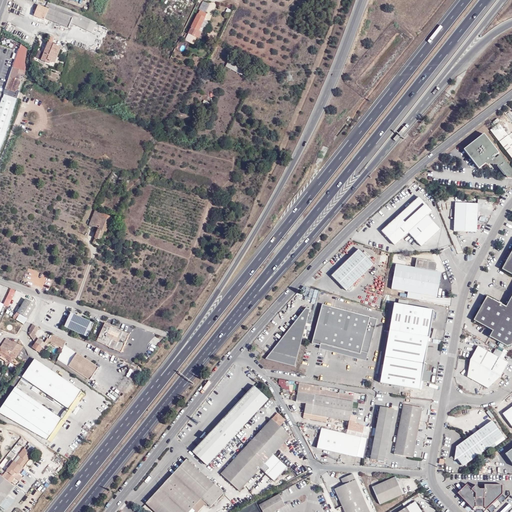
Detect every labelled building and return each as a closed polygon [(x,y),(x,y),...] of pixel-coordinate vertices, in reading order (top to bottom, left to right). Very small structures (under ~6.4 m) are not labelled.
[(73,18),(56,11),(57,8),(51,6),(47,5),(46,8),(38,5),(34,16),(44,20),(45,18),(69,28),(73,18)] [(74,15),(57,8),(56,11),(73,18),(74,15)] [(198,27),(200,28),(201,27),(206,18),(205,17),(207,14),(200,11),(198,14),(188,33),(199,39),(202,32),(196,30),(198,27)] [(53,43),(53,38),(50,36),(49,43),(44,54),(42,60),(46,62),(53,65),(60,47),(56,46),(52,44),(53,43)] [(180,39),(176,49),(184,52),(188,42),(180,39)] [(18,99),(18,98),(20,92),(17,92),(26,67),(26,65),(25,62),(26,50),(26,48),(24,47),(21,45),(8,85),(7,90),(6,90),(5,95),(18,99)] [(54,67),(61,48),(60,47),(53,65),(46,62),(46,64),(54,67)] [(245,71),(228,62),(226,66),(243,75),(245,71)] [(0,150),(5,140),(7,135),(18,99),(5,95),(3,99),(0,106),(0,150)] [(511,141),(498,124),(490,130),(511,158),(511,141)] [(511,171),(499,156),(494,160),(493,158),(498,154),(484,135),(463,150),(478,169),(484,165),(495,165),(506,179),(511,179),(511,171)] [(427,215),(432,211),(419,197),(381,231),(394,245),(408,232),(421,247),(440,229),(427,215)] [(454,231),(476,232),(478,204),(455,203),(454,231)] [(98,210),(96,209),(89,224),(99,228),(95,238),(101,240),(104,232),(106,233),(112,218),(98,212),(98,210)] [(359,249),(331,276),(346,292),(374,264),(359,249)] [(511,343),(511,250),(502,269),(511,274),(511,296),(506,307),(487,296),(473,321),(493,331),(489,337),(507,347),(511,345),(511,343)] [(396,264),(391,289),(436,297),(441,272),(435,271),(436,264),(435,262),(416,258),(415,268),(396,264)] [(9,288),(10,291),(3,305),(8,308),(16,290),(9,288)] [(25,299),(19,308),(18,307),(11,317),(23,324),(35,306),(25,299)] [(322,303),(312,342),(320,344),(321,342),(367,355),(377,318),(322,303)] [(427,365),(424,365),(433,311),(394,304),(380,383),(420,390),(421,381),(429,382),(431,372),(426,371),(427,365)] [(294,365),(310,308),(306,307),(265,358),(294,365)] [(75,313),(69,327),(91,337),(98,323),(75,313)] [(105,323),(97,342),(121,353),(130,335),(105,323)] [(30,329),(30,335),(34,340),(37,337),(35,335),(39,328),(33,325),(30,329)] [(66,341),(53,335),(50,340),(50,342),(63,348),(66,341)] [(39,338),(36,343),(33,347),(39,352),(42,347),(44,349),(50,342),(50,340),(48,338),(45,343),(39,338)] [(17,344),(6,339),(1,347),(10,353),(16,357),(23,347),(17,344)] [(319,347),(366,359),(367,355),(321,342),(320,344),(319,347)] [(470,360),(467,377),(488,388),(501,376),(508,363),(478,346),(470,360)] [(16,357),(10,353),(1,347),(0,348),(0,353),(2,355),(1,356),(0,358),(6,362),(7,359),(10,362),(13,363),(16,357)] [(69,366),(90,380),(99,368),(77,353),(69,366)] [(35,359),(23,377),(70,409),(82,391),(35,359)] [(325,422),(326,417),(338,419),(341,400),(352,402),(354,396),(338,393),(338,394),(320,391),(320,386),(302,383),(298,401),(306,403),(303,418),(325,422)] [(223,449),(269,399),(254,386),(208,436),(205,432),(200,438),(203,441),(193,452),(207,466),(223,449)] [(0,410),(0,412),(46,444),(63,420),(16,387),(0,410)] [(49,446),(85,393),(82,391),(70,409),(63,420),(46,444),(49,446)] [(349,421),(352,407),(352,402),(341,400),(338,419),(349,421)] [(413,457),(422,408),(403,405),(394,454),(413,457)] [(370,459),(384,461),(394,410),(380,407),(370,459)] [(511,407),(502,414),(511,427),(511,407)] [(279,425),(284,420),(279,415),(273,420),(272,419),(221,474),(240,491),(260,469),(274,481),(287,467),(273,454),(290,436),(279,425)] [(503,437),(492,421),(471,436),(483,452),(503,437)] [(322,428),(317,448),(326,450),(345,455),(364,459),(368,439),(347,434),(327,429),(322,428)] [(483,452),(471,436),(466,440),(456,447),(454,460),(457,458),(462,466),(483,452)] [(19,455),(21,457),(16,463),(23,468),(32,456),(26,451),(28,449),(25,447),(19,455)] [(210,507),(224,493),(187,459),(146,504),(154,511),(189,511),(201,499),(205,502),(210,507)] [(23,468),(16,463),(14,461),(7,471),(9,473),(5,478),(11,483),(15,478),(20,481),(23,477),(18,474),(23,468)] [(0,488),(8,495),(15,486),(11,483),(5,478),(0,474),(0,488)] [(344,511),(369,511),(352,474),(340,479),(343,485),(334,489),(344,511)] [(372,487),(380,504),(403,494),(396,477),(372,487)] [(485,485),(485,489),(479,489),(475,485),(473,487),(476,489),(473,491),(471,489),(471,490),(468,487),(466,485),(458,493),(460,495),(462,497),(461,498),(466,503),(467,502),(473,508),(474,507),(485,507),(486,508),(492,502),(493,503),(498,498),(502,494),(502,485),(485,485)] [(0,505),(8,495),(0,488),(0,505)] [(262,511),(273,511),(285,505),(279,494),(259,505),(262,511)] [(195,511),(205,502),(201,499),(189,511),(195,511)] [(421,511),(415,502),(399,511),(421,511)] [(482,510),(484,511),(493,503),(492,502),(486,508),(485,507),(474,507),(473,508),(467,502),(466,503),(475,511),(477,510),(482,510)]
